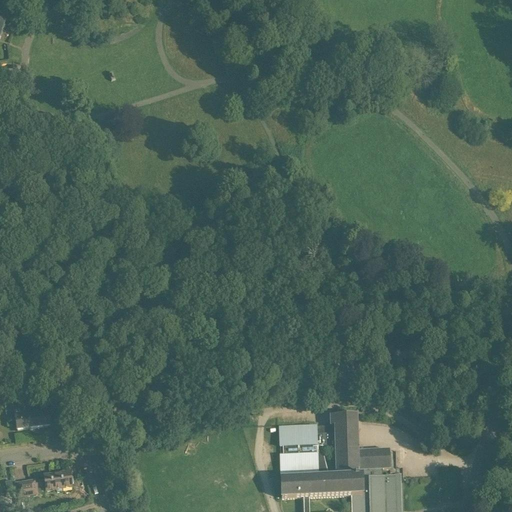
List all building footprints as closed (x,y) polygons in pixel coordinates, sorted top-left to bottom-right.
[(355,379),(359,368),(343,361),(347,351),(341,349),(333,369),(327,366),(324,375),(349,385),(353,378),(355,379)] [(24,407),(14,408),(17,431),(50,427),(49,414),(25,417),(24,407)] [(52,416),(53,425),(61,424),(60,415),(52,416)] [(382,472),(389,471),(389,452),(357,453),(356,417),(330,418),(331,428),(335,427),(335,431),(316,432),(316,428),(279,429),(280,481),(281,500),(303,499),(303,511),(395,511),(395,491),(396,491),(396,479),(385,480),(385,481),(383,481),(382,472)] [(70,474),(44,477),(44,481),(36,482),(36,481),(28,482),(29,485),(30,494),(37,493),(37,488),(45,487),(46,492),(56,491),(57,493),(61,493),(62,490),(72,489),(72,485),(74,484),(73,478),(71,478),(70,474)] [(12,482),(5,483),(7,494),(14,492),(12,482)] [(19,511),(27,511),(26,500),(18,502),(19,511)]
